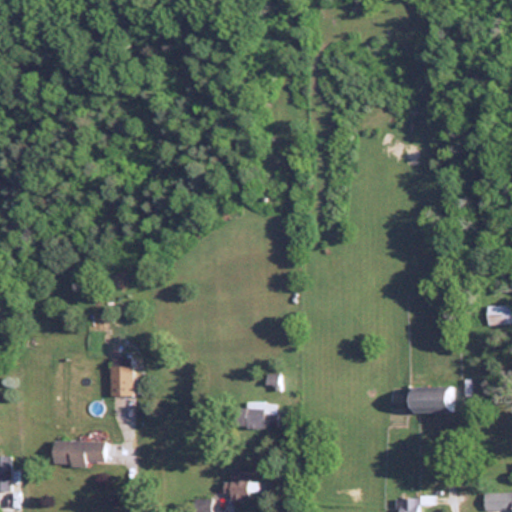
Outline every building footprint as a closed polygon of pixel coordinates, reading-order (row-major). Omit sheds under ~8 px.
[(505,305),(489,305),(489,324),(505,324),(505,305)] [(109,394),(131,394),(131,357),(109,357),(109,394)] [(408,412),(454,412),(454,385),(408,385),(408,412)] [(277,401),(246,401),(246,407),(235,407),(235,426),(277,426),(277,401)] [(52,464),(104,464),(104,440),(52,440),(52,464)] [(0,455),(0,490),(10,490),(10,455),(0,455)] [(229,469),(229,497),(257,497),(257,469),(229,469)] [(485,511),(511,511),(511,492),(485,492),(485,511)] [(397,511),(419,511),(419,497),(397,497),(397,511)] [(192,511),(210,511),(210,498),(192,498),(192,511)]
